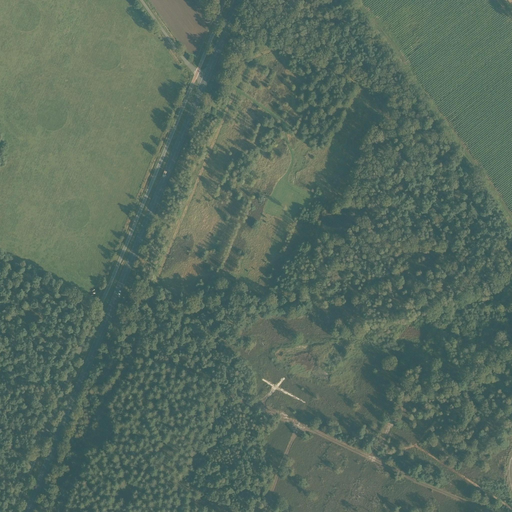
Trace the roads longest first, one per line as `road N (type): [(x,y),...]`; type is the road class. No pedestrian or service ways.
road 1 (primary): [(27,511),(206,77)]
road 2 (track): [(472,506),(298,427),(263,511)]
